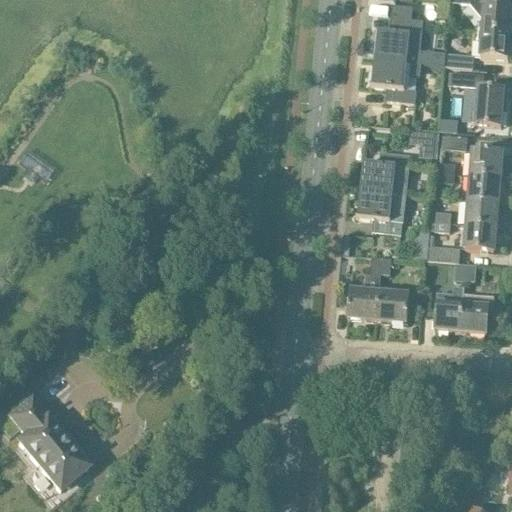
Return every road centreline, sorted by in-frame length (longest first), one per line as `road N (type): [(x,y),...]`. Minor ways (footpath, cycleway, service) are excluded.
road 1 (tertiary): [(294,360),(330,0)]
road 2 (tertiary): [(282,511),(294,360)]
road 3 (residential): [(382,511),(395,366)]
road 4 (unknown): [(187,511),(226,453),(270,429)]
